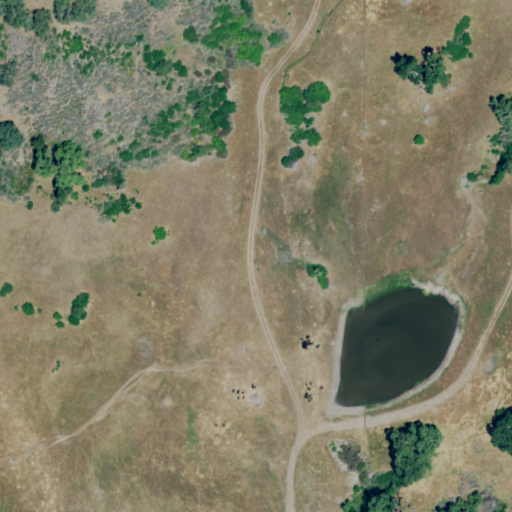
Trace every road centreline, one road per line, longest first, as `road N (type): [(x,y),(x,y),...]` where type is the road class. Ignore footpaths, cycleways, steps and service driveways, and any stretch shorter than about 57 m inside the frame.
road 1 (track): [(310,439),(248,274),(263,158),(260,92),(318,0)]
road 2 (track): [(511,294),(466,382),(439,410),(383,431),(310,439),(290,490),(292,511)]
